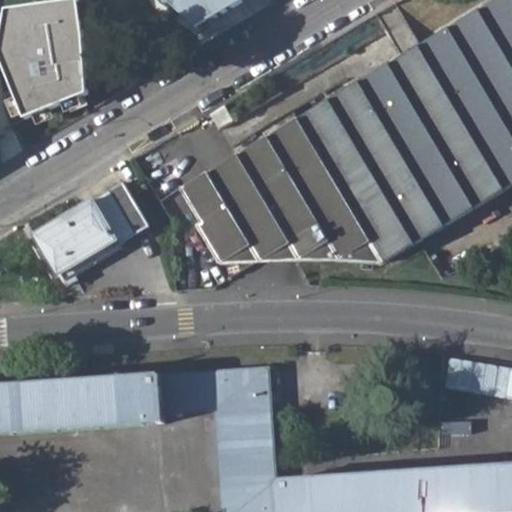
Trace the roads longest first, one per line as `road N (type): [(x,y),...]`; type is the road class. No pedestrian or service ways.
road 1 (tertiary): [(0,333),(348,318),(511,337)]
road 2 (residential): [(0,204),(343,0)]
